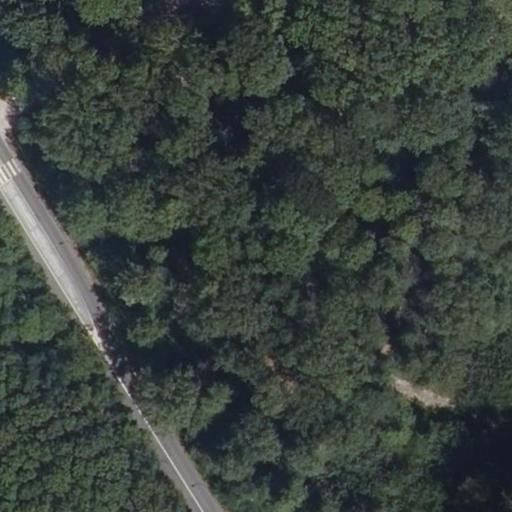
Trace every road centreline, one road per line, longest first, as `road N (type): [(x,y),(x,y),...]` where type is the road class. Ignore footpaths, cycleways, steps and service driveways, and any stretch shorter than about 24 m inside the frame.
road 1 (secondary): [(202,511),(0,176)]
road 2 (track): [(158,0),(0,115)]
